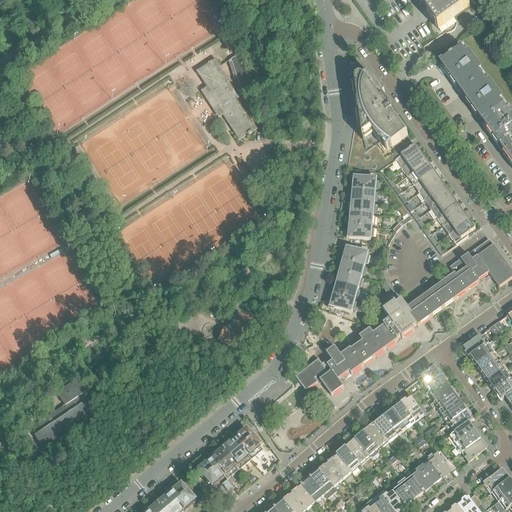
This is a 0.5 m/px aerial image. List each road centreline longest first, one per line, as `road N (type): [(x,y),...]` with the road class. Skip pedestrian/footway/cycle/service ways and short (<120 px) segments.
road 1 (residential): [(110,511),(263,384),(289,345),(324,240),(339,138),(325,32)]
road 2 (residential): [(511,248),(360,38),(325,32)]
road 3 (residential): [(240,511),(442,350)]
road 4 (residential): [(442,350),(510,450)]
